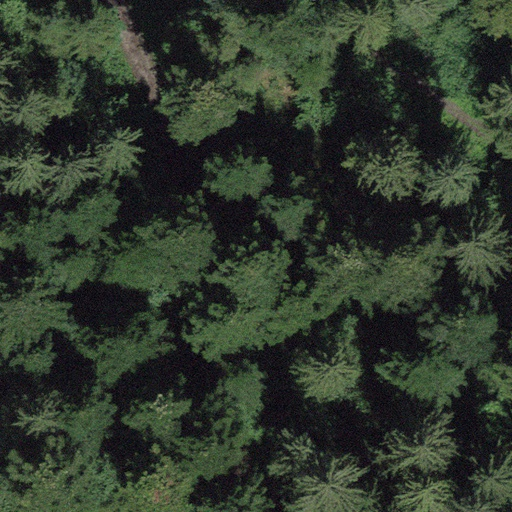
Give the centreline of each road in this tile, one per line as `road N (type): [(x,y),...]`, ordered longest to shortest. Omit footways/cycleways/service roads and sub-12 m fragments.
road 1 (track): [(112,0),(153,91),(206,414),(237,511)]
road 2 (track): [(511,153),(452,121),(278,0)]
